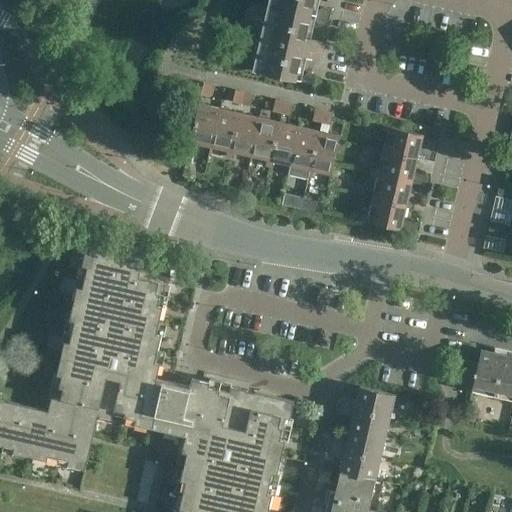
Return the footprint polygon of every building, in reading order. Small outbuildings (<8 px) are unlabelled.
[(268,0),(268,4),(311,14),(316,15),(329,18),(331,9),(323,7),(317,11),(319,0),(268,0)] [(268,4),(252,70),(314,84),(316,74),(308,72),(302,76),(306,56),(321,60),(325,42),(311,39),(315,19),(319,25),(327,27),(329,18),(316,15),(311,14),(268,4)] [(211,96),(213,86),(204,83),(201,94),(211,96)] [(242,104),(245,93),(236,91),(233,102),(242,104)] [(251,106),(254,95),(245,93),(242,104),(251,106)] [(282,113),(285,102),(276,100),(273,111),(282,113)] [(291,115),(293,104),(285,102),(282,113),(291,115)] [(211,146),(220,108),(199,103),(189,148),(194,149),(195,143),(211,146)] [(230,157),(240,112),(220,108),(211,146),(227,150),(226,156),(230,157)] [(322,122),(324,111),(315,109),(313,120),(322,122)] [(331,125),(333,114),(324,111),(322,122),(331,125)] [(251,156),(260,117),(240,112),(230,157),(233,158),(235,152),(251,156)] [(269,166),(280,122),(260,117),(251,156),(267,159),(266,166),(269,166)] [(291,165),(300,127),(280,122),(269,166),(273,167),(274,161),(291,165)] [(440,139),(422,134),(382,125),(381,130),(388,131),(383,151),(417,158),(420,144),(437,148),(440,139)] [(309,176),(319,131),(300,127),(291,165),(307,169),(305,175),(309,176)] [(340,136),(319,131),(309,176),(313,176),(314,170),(331,174),(340,136)] [(413,173),(417,158),(383,151),(379,170),(372,169),(372,172),(429,186),(431,177),(413,173)] [(427,195),(429,186),(372,172),(371,177),(377,178),(372,198),(406,206),(409,191),(427,195)] [(511,184),(502,182),(499,184),(498,184),(497,189),(511,192),(511,191),(511,184)] [(510,199),(511,192),(497,189),(496,194),(498,196),(510,199)] [(303,198),(300,209),(315,212),(318,201),(303,198)] [(403,220),(406,206),(372,198),(368,217),(362,215),(361,220),(418,234),(420,224),(403,220)] [(492,222),(489,224),(488,228),(503,232),(504,225),(492,222)] [(501,239),(503,232),(488,228),(487,233),(489,236),(501,239)] [(268,511),(273,494),(268,493),(272,472),(278,473),(285,439),(280,438),(285,417),(290,419),(294,401),(255,392),(254,393),(248,391),(248,390),(230,386),(229,391),(209,387),(210,381),(208,381),(207,386),(201,385),(200,388),(157,378),(160,362),(155,361),(162,334),(156,332),(163,305),(158,304),(163,283),(168,284),(172,267),(87,247),(83,265),(88,266),(83,287),(78,285),(70,319),(75,321),(70,341),(65,340),(57,374),(63,375),(58,396),(53,395),(49,410),(0,399),(0,444),(14,447),(13,453),(47,461),(48,455),(68,460),(67,465),(85,469),(98,415),(114,419),(115,414),(136,418),(135,423),(186,435),(182,451),(187,453),(181,480),(186,481),(180,508),(185,509),(184,511),(268,511)] [(511,402),(511,405),(511,404),(511,357),(481,350),(478,363),(466,360),(459,389),(511,401),(511,402)] [(341,397),(339,405),(394,417),(394,416),(390,415),(395,395),(360,387),(356,405),(353,404),(350,399),(341,397)] [(393,419),(394,417),(339,405),(337,413),(346,415),(351,412),(354,413),(350,429),(385,437),(389,418),(393,419)] [(380,457),(385,437),(350,429),(346,446),(343,446),(340,441),(331,439),(330,447),(384,459),(384,458),(380,457)] [(383,461),(384,459),(330,447),(328,455),(337,457),(341,454),(344,455),(340,471),(375,479),(380,460),(383,461)] [(376,511),(377,511),(368,510),(375,479),(340,471),(336,492),(328,490),(322,511),(376,511)]
